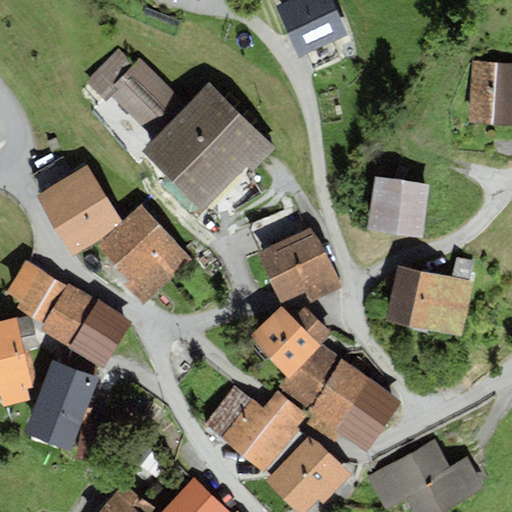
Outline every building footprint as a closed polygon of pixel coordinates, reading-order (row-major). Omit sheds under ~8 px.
[(332,0),(293,0),(276,8),(299,58),(349,36),(332,0)] [(134,65),(118,49),(84,82),(106,103),(111,98),(106,93),(134,65)] [(111,98),(153,140),(188,106),(140,59),(134,65),(106,93),(111,98)] [(511,63),(472,61),(469,123),(511,125),(511,63)] [(153,140),(142,152),(201,211),(247,165),(255,173),(278,151),(210,84),(188,106),(153,140)] [(121,222),(87,165),(36,197),(71,257),(94,244),(121,222)] [(423,238),(428,184),(373,179),(368,233),(423,238)] [(140,203),(121,222),(98,246),(128,281),(122,286),(142,307),(192,260),(140,203)] [(341,287),(311,228),(257,256),(281,304),(306,291),(312,302),(341,287)] [(451,278),(469,281),(473,262),(455,258),(451,278)] [(68,287),(25,260),(5,292),(21,302),(17,307),(44,324),(68,287)] [(451,278),(398,267),(386,323),(462,338),(473,282),(469,281),(451,278)] [(40,331),(68,348),(98,299),(69,285),(68,287),(44,324),(40,331)] [(104,370),(132,322),(98,299),(68,348),(104,370)] [(292,318),(281,307),(251,336),(289,377),(320,346),(319,344),(331,332),(304,308),(292,318)] [(17,317),(0,321),(0,360),(24,354),(24,351),(37,349),(29,317),(17,317)] [(401,404),(320,346),(289,377),(280,387),(367,453),(401,404)] [(24,354),(0,360),(0,394),(1,394),(4,407),(30,401),(27,389),(33,388),(24,354)] [(71,451),(99,380),(52,362),(25,434),(71,451)] [(302,421),(306,416),(279,391),(271,400),(263,409),(236,388),(206,424),(263,473),(301,431),(296,428),(302,421)] [(323,506),(351,473),(310,435),(268,477),(265,481),(296,511),(306,511),(316,499),(323,506)] [(385,510),(406,499),(413,511),(444,511),(483,489),(465,458),(449,467),(435,440),(366,476),(385,510)] [(227,511),(193,478),(162,511),(227,511)] [(156,511),(124,484),(99,511),(156,511)]
